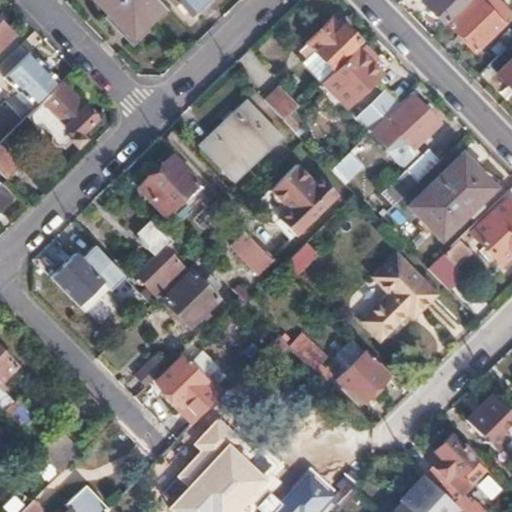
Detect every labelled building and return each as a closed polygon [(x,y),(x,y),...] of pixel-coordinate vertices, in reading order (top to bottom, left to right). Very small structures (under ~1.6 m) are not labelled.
[(97,0),(134,37),(164,8),(155,0),(97,0)] [(176,0),(191,14),(205,0),(176,0)] [(424,0),(422,2),(443,24),(465,0),(424,0)] [(477,0),(474,0),(449,25),(475,52),(502,26),(477,0)] [(0,51),(1,51),(14,38),(16,36),(0,18),(0,51)] [(328,23),(298,52),(306,59),(313,52),(330,69),(359,41),(344,25),(337,31),(328,23)] [(364,47),(335,75),(344,85),(337,93),(349,104),(381,72),(374,64),(378,60),(364,47)] [(511,53),(507,49),(489,66),(511,89),(511,53)] [(30,55),(6,79),(19,93),(21,92),(34,106),(58,83),(30,55)] [(81,135),(95,120),(59,84),(25,118),(38,130),(41,127),(50,136),(49,142),(56,148),(62,147),(64,150),(71,143),(76,148),(85,140),(81,135)] [(262,101),(283,122),(298,107),(277,86),(262,101)] [(368,115),(378,125),(397,105),(388,95),(368,115)] [(415,152),(412,149),(438,123),(413,97),(388,122),(386,120),(372,135),(385,149),(386,149),(401,166),(415,152)] [(246,102),(200,147),(222,171),(234,159),(241,167),(264,145),(270,151),(282,139),(246,102)] [(0,148),(0,171),(8,180),(19,168),(0,148)] [(427,151),(406,171),(416,181),(418,183),(438,163),(427,151)] [(349,153),(331,171),(344,184),(361,166),(349,153)] [(462,155),(407,207),(440,240),(494,188),(462,155)] [(150,171),(134,187),(165,220),(180,205),(184,209),(202,191),(172,160),(155,176),(150,171)] [(295,166),(270,190),(290,211),(279,221),(295,238),(337,196),(321,180),(315,186),(295,166)] [(406,171),(386,190),(398,202),(418,183),(416,181),(406,171)] [(0,207),(9,198),(0,188),(0,207)] [(511,206),(507,201),(472,234),(499,263),(511,250),(511,206)] [(147,288),(140,295),(151,306),(186,272),(164,249),(171,241),(151,219),(136,234),(156,257),(136,276),(147,288)] [(244,234),(230,247),(258,275),(271,262),(244,234)] [(459,242),(444,257),(455,266),(469,252),(459,242)] [(307,243),(285,265),(296,277),(317,255),(307,243)] [(76,255),(51,279),(85,312),(123,277),(93,246),(80,259),(76,255)] [(380,339),(407,312),(418,302),(423,308),(435,295),(395,255),(374,276),(389,293),(361,320),(380,339)] [(191,274),(163,301),(189,328),(217,301),(191,274)] [(234,291),(240,297),(246,303),(250,299),(238,287),(234,291)] [(418,302),(407,312),(414,317),(423,308),(418,302)] [(378,393),(390,381),(363,353),(350,341),(334,357),(347,369),(335,381),(357,404),(373,388),(378,393)] [(303,359),(291,347),(284,354),(296,366),(303,359)] [(0,348),(0,382),(17,366),(0,348)] [(133,378),(144,389),(166,369),(154,358),(133,378)] [(177,411),(193,425),(225,393),(210,379),(206,383),(181,359),(155,383),(180,408),(177,411)] [(0,388),(0,412),(2,414),(14,403),(0,388)] [(511,415),(491,394),(477,407),(484,414),(471,427),(490,445),(498,437),(511,450),(511,415)] [(14,403),(2,414),(3,415),(20,433),(35,419),(17,400),(14,403)] [(225,511),(267,470),(225,427),(161,500),(177,511),(204,511),(206,511),(207,511),(225,511)] [(60,475),(81,454),(60,432),(39,453),(60,475)] [(450,437),(427,461),(433,466),(423,477),(436,489),(457,509),(459,511),(464,511),(473,504),(464,496),(487,472),(475,461),(450,437)] [(311,511),(333,488),(302,460),(256,511),(311,511)] [(423,477),(422,476),(399,500),(401,503),(391,511),(454,511),(457,509),(436,489),(423,477)] [(105,511),(109,509),(85,486),(65,506),(69,511),(67,511),(105,511)] [(34,500),(22,511),(36,511),(41,508),(34,500)]
